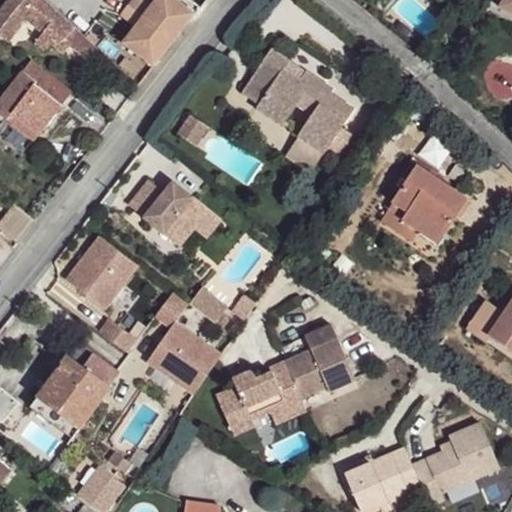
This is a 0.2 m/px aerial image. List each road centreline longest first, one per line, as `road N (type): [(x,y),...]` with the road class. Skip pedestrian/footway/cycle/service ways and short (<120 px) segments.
road 1 (residential): [(235,0),(0,299)]
road 2 (unknown): [(511,418),(295,275)]
road 3 (residential): [(335,0),(511,153)]
